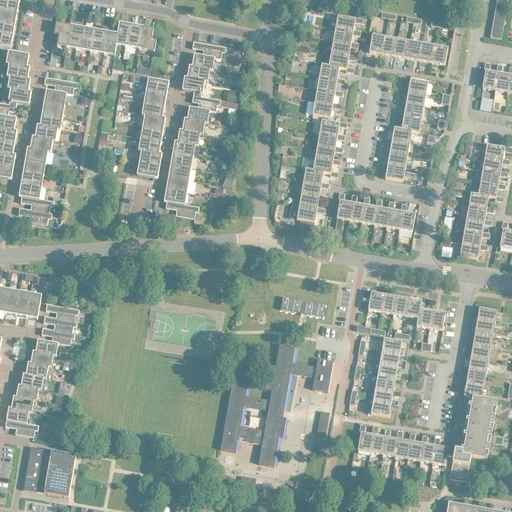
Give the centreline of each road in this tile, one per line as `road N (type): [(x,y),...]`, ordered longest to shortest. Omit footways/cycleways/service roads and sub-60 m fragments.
road 1 (tertiary): [(261,238),(270,35)]
road 2 (residential): [(439,194),(362,178),(377,80)]
road 3 (residential): [(469,273),(458,357),(443,370),(434,424)]
road 4 (tertiary): [(0,254),(132,245)]
road 5 (tertiary): [(132,245),(261,238)]
